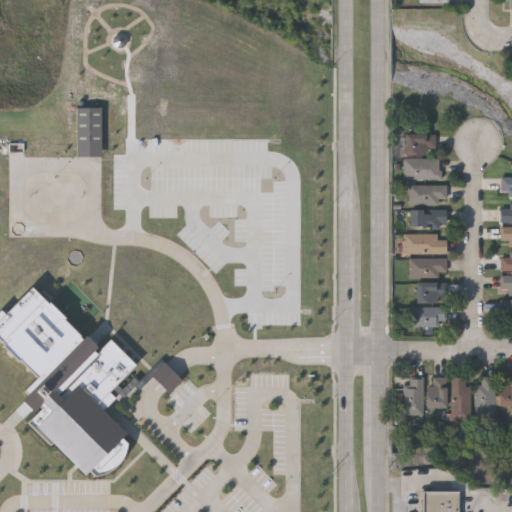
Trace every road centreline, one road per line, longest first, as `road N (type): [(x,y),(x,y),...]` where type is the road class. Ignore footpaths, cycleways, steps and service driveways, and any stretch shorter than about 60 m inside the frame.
road 1 (tertiary): [(382,511),(382,88)]
road 2 (residential): [(476,352),(479,143)]
road 3 (residential): [(348,351),(511,351)]
road 4 (tertiary): [(347,69),(347,215)]
road 5 (tertiary): [(348,351),(349,493)]
road 6 (tertiary): [(347,215),(348,351)]
